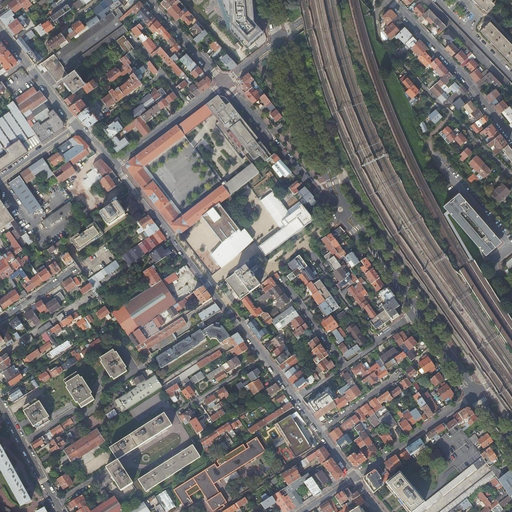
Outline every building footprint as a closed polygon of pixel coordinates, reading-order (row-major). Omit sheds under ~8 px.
[(22,7),(17,0),(14,0),(12,2),(7,5),(13,14),(22,7)] [(17,0),(22,7),(26,12),(28,10),(27,9),(27,7),(31,4),(30,3),(27,0),(17,0)] [(71,9),(71,10),(75,7),(73,4),(70,0),(70,1),(69,0),(60,0),(56,3),(55,3),(52,6),(52,7),(53,8),(51,10),(50,12),(52,15),(66,5),(67,4),(67,5),(71,9)] [(77,10),(83,5),(79,0),(73,4),(75,7),(76,8),(77,10)] [(97,16),(100,20),(118,7),(122,4),(120,1),(119,0),(103,0),(98,4),(92,9),(97,16)] [(167,10),(177,0),(163,0),(161,3),(165,8),(167,10)] [(179,18),(188,11),(187,9),(184,11),(182,10),(181,10),(176,5),(180,1),(178,0),(177,0),(167,10),(172,15),(177,21),(179,18)] [(221,0),(227,16),(230,16),(231,31),(247,48),(261,36),(264,33),(254,21),(251,0),(221,0)] [(511,85),(430,0),(420,0),(421,1),(427,7),(429,9),(438,18),(446,26),(456,37),(458,39),(459,41),(464,45),(468,50),(472,53),(474,56),(480,62),(489,72),(501,84),(506,89),(510,93),(511,95),(511,85)] [(471,0),(475,3),(479,6),(480,5),(483,8),(491,1),(490,0),(471,0)] [(137,14),(144,7),(140,2),(139,1),(125,14),(127,17),(134,11),(136,13),(134,14),(135,15),(137,14)] [(52,15),(49,17),(53,22),(57,19),(64,14),(71,9),(67,5),(67,4),(66,5),(52,15)] [(420,18),(426,12),(419,4),(413,10),(420,18)] [(0,20),(5,27),(15,20),(12,17),(15,16),(13,14),(7,5),(4,8),(6,11),(3,13),(0,15),(0,20)] [(52,77),(57,83),(60,80),(61,80),(62,79),(68,74),(67,74),(105,46),(106,48),(128,32),(123,25),(121,23),(118,20),(123,15),(118,7),(100,20),(89,28),(79,36),(71,42),(69,43),(55,54),(42,63),(48,72),(51,77),(52,77)] [(143,21),(151,14),(147,10),(144,7),(137,14),(143,21)] [(434,22),(438,18),(429,9),(427,11),(426,12),(420,18),(418,20),(421,23),(425,19),(431,24),(434,22)] [(390,21),(397,16),(391,10),(390,10),(382,17),(385,20),(380,25),(381,30),(390,21)] [(198,22),(188,11),(179,18),(182,21),(183,20),(184,20),(189,24),(191,22),(194,25),(196,24),(198,22)] [(118,20),(121,23),(127,17),(125,14),(123,15),(118,20)] [(145,22),(147,24),(154,18),(151,15),(151,14),(143,21),(140,23),(142,25),(145,22)] [(15,20),(5,27),(8,31),(12,36),(24,28),(25,30),(28,27),(23,20),(24,19),(21,15),(17,18),(15,20)] [(97,16),(91,20),(89,22),(86,24),(87,26),(89,28),(100,20),(97,16)] [(49,17),(47,19),(48,21),(36,30),(41,37),(53,28),(51,25),(54,23),(53,22),(49,17)] [(156,30),(161,26),(155,19),(154,18),(147,24),(149,27),(153,32),(154,32),(156,30)] [(441,31),(446,26),(438,18),(434,22),(441,29),(437,33),(438,34),(441,31)] [(78,34),(79,36),(89,28),(87,26),(85,28),(80,21),(76,23),(72,26),(73,27),(78,34)] [(381,37),(387,43),(392,39),(396,35),(400,31),(390,21),(381,30),(381,37)] [(511,44),(510,42),(507,40),(497,29),(494,26),(489,21),(480,30),(511,64),(511,44)] [(135,33),(137,37),(139,36),(142,33),(140,30),(143,27),(142,25),(140,23),(132,29),(135,33)] [(202,31),(196,24),(194,25),(189,29),(193,33),(196,37),(202,31)] [(156,30),(160,35),(165,30),(162,27),(161,26),(156,30)] [(71,39),(78,34),(73,27),(69,30),(66,32),(71,39)] [(396,35),(404,43),(413,36),(404,27),(400,31),(396,35)] [(197,43),(208,33),(205,29),(202,31),(196,37),(193,39),(195,41),(197,43)] [(32,60),(35,65),(40,61),(36,56),(31,49),(30,49),(23,40),(25,39),(27,38),(29,40),(31,37),(32,38),(35,36),(31,30),(30,31),(17,40),(16,41),(19,45),(26,53),(32,60)] [(163,36),(167,41),(167,40),(171,37),(168,33),(165,30),(160,35),(158,37),(160,39),(163,36)] [(52,50),(66,40),(65,38),(61,33),(47,43),(52,50)] [(146,48),(151,54),(160,47),(159,45),(157,47),(151,40),(145,33),(143,34),(142,33),(139,36),(143,41),(142,42),(146,48)] [(127,54),(134,49),(129,43),(123,35),(116,41),(126,54),(127,54)] [(413,36),(404,43),(408,47),(411,44),(414,42),(417,40),(413,36)] [(171,37),(167,40),(173,47),(177,43),(174,40),(171,37)] [(458,39),(456,37),(451,42),(444,48),(452,56),(458,50),(453,44),(455,42),(456,43),(457,43),(459,41),(458,39)] [(215,51),(221,47),(215,40),(209,45),(212,48),(215,51)] [(425,51),(428,49),(419,40),(411,48),(413,50),(415,53),(419,57),(425,51)] [(0,56),(8,51),(5,47),(2,43),(1,44),(0,44),(0,56)] [(178,44),(177,43),(173,47),(170,49),(174,54),(178,51),(181,48),(178,44)] [(160,47),(151,54),(152,56),(154,55),(156,54),(158,52),(160,54),(161,56),(162,56),(166,61),(169,65),(174,62),(170,58),(166,53),(160,47)] [(461,63),(472,53),(468,50),(464,53),(461,51),(455,56),(461,63)] [(8,51),(0,56),(0,61),(4,68),(0,70),(0,75),(16,65),(17,62),(14,57),(8,51)] [(174,62),(175,63),(178,60),(180,59),(178,57),(177,56),(180,54),(178,51),(174,54),(172,56),(176,61),(174,62)] [(430,64),(436,58),(434,56),(431,58),(425,51),(419,57),(418,58),(427,67),(430,64)] [(189,57),(186,53),(180,59),(178,60),(181,63),(180,64),(185,68),(192,62),(190,60),(188,58),(189,57)] [(471,59),(474,56),(472,53),(461,63),(460,65),(462,67),(465,64),(472,71),(476,66),(474,64),(475,63),(471,59)] [(126,54),(121,58),(124,62),(125,64),(123,65),(124,66),(120,69),(120,68),(119,68),(118,69),(117,67),(108,73),(109,74),(108,75),(109,76),(109,77),(108,78),(110,81),(111,80),(113,81),(118,77),(118,76),(118,77),(119,77),(119,76),(122,74),(125,75),(129,72),(131,75),(134,73),(137,70),(135,68),(131,68),(132,68),(131,68),(131,67),(130,67),(130,66),(130,65),(129,65),(132,62),(129,58),(130,58),(129,56),(127,54),(126,54)] [(231,70),(237,65),(227,54),(221,59),(226,64),(231,70)] [(441,63),(436,58),(430,64),(434,68),(433,69),(433,70),(437,67),(441,63)] [(158,72),(150,61),(137,70),(134,73),(139,80),(140,80),(141,79),(142,78),(142,76),(141,74),(147,70),(145,68),(148,67),(154,75),(154,74),(158,72)] [(174,62),(169,65),(173,71),(178,76),(183,81),(188,77),(186,76),(182,71),(175,63),(174,62)] [(187,67),(191,72),(197,67),(196,66),(196,65),(193,62),(187,67)] [(449,71),(441,63),(437,67),(433,70),(433,71),(440,79),(441,79),(442,78),(449,71)] [(196,78),(203,72),(200,69),(198,66),(197,67),(191,72),(190,73),(191,74),(192,74),(196,78)] [(68,86),(73,93),(74,93),(82,87),(86,84),(86,83),(85,83),(74,69),(68,74),(62,79),(68,86)] [(469,75),(476,82),(481,78),(480,77),(475,70),(469,75)] [(453,75),(449,71),(442,78),(441,79),(440,79),(437,83),(445,91),(449,88),(445,84),(448,81),(448,80),(453,75)] [(497,87),(501,84),(489,72),(483,77),(481,78),(476,82),(479,86),(485,82),(483,80),(485,79),(484,78),(487,76),(497,87)] [(133,89),(142,82),(140,80),(139,80),(134,73),(131,75),(130,75),(132,77),(129,80),(119,88),(125,95),(133,89)] [(250,82),(253,79),(248,73),(243,76),(239,80),(239,84),(246,91),(252,87),(250,84),(251,83),(251,82),(250,82)] [(210,80),(207,76),(198,83),(197,82),(194,85),(201,93),(209,86),(210,80)] [(195,97),(201,93),(194,85),(193,84),(191,81),(188,77),(183,81),(176,87),(179,91),(180,90),(184,87),(189,83),(192,85),(189,88),(191,91),(190,91),(195,97)] [(409,89),(413,85),(407,78),(401,83),(402,84),(403,83),(409,89)] [(82,87),(87,94),(98,86),(95,83),(96,82),(93,79),(86,84),(82,87)] [(462,85),(456,79),(453,81),(454,82),(449,88),(445,91),(438,98),(443,103),(462,85)] [(258,93),(261,90),(256,83),(254,86),(252,87),(255,91),(256,90),(258,93)] [(445,91),(437,83),(430,89),(438,98),(445,91)] [(419,92),(413,85),(409,89),(406,92),(412,98),(419,92)] [(467,92),(462,85),(443,103),(447,108),(451,105),(450,103),(462,92),(463,95),(467,92)] [(112,89),(110,91),(109,91),(111,93),(116,101),(117,101),(121,98),(125,95),(119,88),(119,87),(118,88),(118,87),(116,89),(114,91),(112,89)] [(249,98),(253,103),(260,98),(260,97),(257,93),(258,93),(256,90),(255,91),(252,87),(246,91),(244,93),(249,98)] [(154,91),(150,94),(155,101),(161,96),(158,92),(155,88),(154,89),(153,90),(154,91)] [(15,100),(19,105),(36,93),(32,89),(24,94),(15,100)] [(164,99),(165,98),(171,93),(168,90),(165,92),(162,89),(160,90),(158,92),(161,96),(164,99)] [(495,89),(486,96),(490,101),(499,94),(495,89)] [(17,106),(31,127),(39,122),(32,112),(44,103),(48,100),(44,95),(40,90),(36,93),(19,105),(17,106)] [(165,98),(169,103),(177,97),(173,92),(171,93),(165,98)] [(499,94),(490,101),(494,106),(503,100),(504,98),(501,94),(503,93),(502,92),(499,94)] [(73,93),(63,101),(66,104),(69,107),(79,100),(74,93),(73,93)] [(104,98),(103,96),(101,98),(108,107),(112,104),(116,101),(111,93),(104,98)] [(140,115),(141,116),(157,104),(155,101),(150,94),(145,98),(140,101),(142,105),(131,113),(133,116),(132,117),(134,119),(140,115)] [(268,106),(271,103),(264,94),(260,97),(260,98),(262,101),(265,104),(259,109),(261,112),(264,109),(267,107),(268,106)] [(266,161),(272,156),(254,134),(248,126),(227,100),(226,99),(225,99),(224,98),(223,98),(222,98),(221,97),(220,97),(219,97),(218,96),(205,105),(209,110),(210,111),(213,115),(219,123),(215,126),(236,152),(239,149),(251,164),(262,156),(266,161)] [(161,109),(169,103),(165,98),(164,99),(157,104),(161,109)] [(465,104),(460,98),(453,103),(458,109),(459,109),(463,106),(465,104)] [(73,112),(77,116),(87,108),(81,99),(79,100),(69,107),(73,112)] [(11,111),(17,106),(19,105),(15,100),(8,106),(11,111)] [(503,100),(494,106),(499,113),(506,107),(508,106),(503,100)] [(476,109),(470,101),(465,104),(463,106),(470,114),(476,109)] [(32,112),(39,122),(49,115),(48,114),(50,112),(44,103),(32,112)] [(87,108),(77,116),(81,121),(86,126),(90,126),(98,120),(93,113),(91,114),(90,113),(91,112),(89,109),(93,106),(92,104),(87,108)] [(152,116),(161,109),(157,104),(141,116),(146,123),(153,118),(152,116)] [(202,123),(213,115),(210,111),(209,110),(205,105),(195,114),(202,123)] [(28,152),(42,142),(31,127),(17,106),(11,111),(4,116),(0,118),(0,153),(6,150),(9,153),(0,158),(0,171),(28,152)] [(511,114),(511,113),(511,111),(511,109),(509,106),(508,107),(508,106),(506,107),(499,113),(505,121),(508,119),(510,122),(511,121),(511,120),(511,114)] [(277,120),(282,116),(275,107),(273,108),(275,111),(272,113),(275,116),(277,120)] [(483,116),(477,108),(476,109),(470,114),(467,116),(470,120),(471,119),(474,123),(483,116)] [(98,109),(96,110),(93,113),(98,120),(101,118),(103,116),(98,109)] [(438,113),(435,110),(430,116),(435,121),(440,116),(438,113)] [(43,143),(45,142),(45,141),(62,129),(63,128),(64,123),(63,122),(63,121),(60,118),(54,111),(49,115),(51,118),(41,125),(39,122),(31,127),(42,142),(43,143)] [(184,136),(202,123),(195,114),(177,127),(184,136)] [(49,115),(39,122),(41,125),(51,118),(49,115)] [(144,136),(151,130),(146,123),(141,116),(140,115),(134,119),(134,120),(127,125),(125,127),(111,137),(115,143),(116,144),(115,145),(113,147),(117,152),(126,145),(130,142),(124,134),(136,125),(144,136)] [(489,119),(485,115),(483,116),(474,123),(471,126),(477,133),(483,128),(481,125),(487,121),(489,119)] [(111,137),(125,127),(118,118),(111,123),(104,129),(110,137),(111,137)] [(500,133),(492,124),(479,134),(486,144),(500,133)] [(444,139),(453,131),(448,126),(439,133),(444,139)] [(219,204),(230,196),(223,186),(181,219),(142,168),(184,136),(177,127),(127,164),(127,168),(152,201),(177,233),(181,234),(202,217),(222,243),(239,230),(219,204)] [(467,139),(456,127),(453,131),(444,139),(448,143),(454,138),(460,145),(467,139)] [(508,144),(500,133),(486,144),(488,146),(490,146),(493,150),(493,152),(495,154),(502,149),(508,144)] [(71,145),(59,154),(63,161),(66,164),(68,162),(70,161),(89,147),(79,137),(76,136),(68,142),(71,145)] [(71,145),(68,142),(56,150),(58,153),(59,154),(71,145)] [(511,161),(511,149),(508,144),(502,149),(511,162),(511,161)] [(92,150),(89,147),(70,161),(74,165),(86,156),(88,159),(96,154),(92,150)] [(471,152),(467,147),(459,156),(463,161),(471,152)] [(53,168),(63,161),(59,154),(58,153),(53,156),(48,160),(53,168)] [(274,154),(272,156),(266,161),(269,165),(271,168),(274,166),(280,160),(277,157),(274,154)] [(474,168),(471,170),(474,173),(477,170),(484,163),(476,155),(469,163),(474,168)] [(36,163),(29,168),(35,176),(42,171),(47,178),(53,173),(51,171),(43,159),(36,163)] [(93,165),(93,166),(96,169),(94,170),(97,173),(98,172),(96,174),(101,180),(113,172),(101,159),(93,165)] [(280,160),(274,166),(277,169),(283,164),(280,160)] [(55,171),(53,173),(57,179),(60,184),(76,173),(68,162),(66,164),(55,171)] [(491,170),(484,163),(477,170),(479,173),(476,175),(479,179),(480,180),(491,170)] [(251,164),(223,186),(230,196),(258,173),(251,164)] [(288,169),(284,165),(279,170),(281,172),(278,174),(280,176),(282,174),(285,177),(291,172),(288,169)] [(27,184),(36,178),(35,176),(29,168),(25,171),(20,174),(27,184)] [(117,177),(113,172),(101,180),(100,182),(104,187),(104,186),(108,192),(111,190),(116,187),(112,181),(117,177)] [(474,173),(467,179),(472,185),(479,179),(476,175),(474,173)] [(41,207),(20,176),(9,184),(30,214),(41,207)] [(296,182),(288,189),(291,192),(294,196),(298,193),(296,190),(296,189),(299,186),(296,182)] [(502,198),(510,192),(502,183),(492,193),(498,201),(502,198)] [(456,188),(440,202),(483,251),(498,237),(456,188)] [(279,201),(280,201),(273,192),(260,202),(281,230),(258,247),(265,256),(297,233),(300,230),(313,220),(310,215),(300,203),(288,212),(279,201)] [(312,195),(310,193),(303,198),(308,204),(309,203),(312,206),(316,202),(314,200),(313,199),(314,198),(312,195)] [(0,231),(6,227),(15,221),(7,209),(4,206),(0,199),(0,231)] [(58,210),(48,217),(43,221),(47,227),(74,208),(69,202),(58,210)] [(110,205),(100,212),(109,226),(125,215),(116,202),(115,202),(110,205)] [(144,231),(154,224),(148,216),(137,224),(141,228),(138,230),(140,233),(144,231)] [(15,221),(6,227),(8,230),(10,228),(13,226),(15,228),(16,229),(16,230),(12,232),(17,240),(24,235),(24,234),(15,221)] [(70,240),(77,251),(103,234),(95,223),(87,228),(88,230),(80,236),(78,234),(70,240)] [(149,237),(159,230),(154,224),(144,231),(149,237)] [(344,231),(340,227),(334,231),(336,233),(338,236),(344,231)] [(149,237),(122,256),(125,260),(129,265),(166,239),(159,230),(149,237)] [(222,243),(236,261),(253,248),(239,230),(222,243)] [(336,233),(334,231),(326,237),(335,249),(339,246),(336,241),(332,236),(336,233)] [(16,247),(11,250),(15,255),(17,254),(23,250),(10,232),(6,235),(10,240),(14,246),(15,245),(16,247)] [(194,251),(202,245),(194,235),(191,237),(190,236),(189,236),(187,237),(187,238),(188,240),(186,241),(190,246),(194,251)] [(335,249),(326,237),(321,240),(330,252),(324,256),(325,259),(327,261),(328,261),(329,260),(334,257),(338,253),(335,249)] [(339,246),(335,249),(338,253),(341,258),(343,256),(344,258),(351,253),(349,251),(345,254),(343,251),(340,247),(351,240),(350,238),(339,246)] [(61,244),(59,241),(47,250),(52,257),(60,269),(62,272),(64,270),(62,268),(63,267),(58,260),(57,261),(55,258),(53,255),(52,254),(51,255),(50,254),(57,249),(56,247),(61,244)] [(151,267),(153,266),(162,259),(172,253),(169,249),(165,252),(161,247),(149,255),(153,260),(149,263),(151,267)] [(0,275),(2,278),(3,280),(14,272),(13,270),(9,265),(3,257),(0,252),(0,275)] [(12,263),(17,271),(21,268),(22,267),(17,260),(11,252),(7,254),(3,257),(9,265),(12,263)] [(172,253),(162,259),(165,263),(176,255),(174,252),(172,253)] [(351,267),(352,268),(352,267),(354,266),(359,262),(358,261),(356,257),(352,252),(351,253),(344,258),(351,267)] [(73,261),(67,253),(61,257),(66,265),(73,261)] [(334,257),(341,267),(343,265),(344,266),(345,266),(343,262),(341,263),(338,260),(341,258),(338,253),(334,257)] [(19,259),(17,260),(22,267),(30,262),(31,261),(26,254),(25,255),(23,256),(25,258),(20,261),(19,259)] [(294,259),(300,267),(302,270),(307,267),(303,261),(299,256),(294,259)] [(56,273),(60,269),(52,257),(50,258),(53,263),(46,269),(51,276),(56,273)] [(333,266),(336,270),(341,267),(334,257),(329,260),(330,261),(333,266)] [(365,258),(361,261),(363,266),(360,268),(365,274),(366,274),(368,272),(373,269),(369,264),(365,258)] [(293,271),(300,267),(294,259),(293,260),(288,264),(291,268),(293,271)] [(115,261),(87,280),(90,284),(93,288),(96,292),(102,288),(98,282),(119,267),(115,261)] [(336,278),(340,282),(348,276),(348,277),(350,276),(348,274),(346,275),(342,269),(344,268),(343,267),(344,266),(343,265),(341,267),(336,270),(333,273),(336,278)] [(146,277),(148,280),(157,274),(155,271),(156,271),(153,266),(151,267),(143,273),(146,277)] [(240,300),(249,294),(251,292),(260,285),(258,283),(260,282),(256,276),(254,278),(253,276),(251,274),(245,266),(225,281),(226,282),(227,283),(225,285),(236,299),(238,298),(240,300)] [(302,270),(300,267),(293,271),(292,273),(294,275),(295,277),(299,275),(301,277),(300,278),(300,279),(301,280),(302,280),(305,285),(306,284),(306,285),(311,282),(302,270)] [(307,267),(302,270),(311,282),(315,279),(313,276),(314,276),(311,273),(314,272),(312,269),(310,270),(309,271),(307,267)] [(21,268),(17,271),(10,276),(13,282),(15,281),(14,279),(13,278),(20,273),(24,279),(25,278),(27,276),(21,268)] [(47,279),(51,276),(46,269),(45,268),(44,269),(45,270),(38,274),(43,282),(47,279)] [(378,279),(380,279),(376,274),(373,269),(368,272),(366,274),(365,274),(365,275),(369,281),(368,281),(371,285),(372,284),(378,279)] [(115,319),(116,320),(117,321),(128,337),(140,329),(152,321),(159,316),(167,311),(176,305),(171,295),(165,287),(173,282),(173,283),(178,279),(177,278),(179,277),(177,275),(176,275),(174,273),(161,281),(145,291),(111,313),(114,317),(115,319)] [(39,284),(43,282),(38,274),(30,280),(34,287),(39,284)] [(144,288),(145,291),(161,281),(157,274),(148,280),(147,281),(149,285),(144,288)] [(13,282),(10,276),(7,278),(8,280),(13,288),(16,286),(13,282)] [(31,290),(34,287),(30,280),(27,276),(25,278),(29,285),(26,287),(24,284),(23,285),(27,292),(31,290)] [(350,281),(352,284),(353,283),(355,282),(357,280),(356,278),(355,279),(352,282),(348,277),(348,276),(340,282),(336,285),(338,287),(339,289),(350,281)] [(76,286),(77,287),(80,284),(76,277),(72,280),(76,286)] [(262,295),(276,285),(273,281),(270,277),(263,283),(266,287),(262,290),(264,292),(261,294),(262,295)] [(315,279),(311,282),(318,291),(325,301),(331,297),(330,297),(331,296),(324,287),(317,277),(315,279)] [(72,280),(71,278),(66,281),(62,284),(67,292),(75,287),(76,286),(72,280)] [(378,279),(372,284),(374,287),(377,291),(384,287),(382,284),(378,279)] [(357,280),(355,282),(358,285),(357,286),(359,288),(356,291),(354,288),(352,286),(348,289),(351,293),(354,298),(365,290),(364,289),(361,285),(357,280)] [(318,291),(311,282),(306,285),(311,291),(307,294),(308,296),(310,297),(312,296),(318,291)] [(80,291),(83,295),(91,290),(93,288),(90,284),(86,287),(81,290),(80,288),(78,289),(80,291)] [(280,290),(276,285),(262,295),(258,299),(259,301),(261,299),(263,302),(273,294),(276,299),(283,294),(280,290)] [(212,299),(203,287),(202,288),(194,293),(202,305),(212,299)] [(91,290),(97,298),(99,296),(96,292),(93,288),(91,290)] [(8,295),(12,303),(17,300),(16,299),(18,298),(19,297),(15,290),(8,295)] [(368,294),(365,290),(354,298),(358,303),(362,309),(364,307),(368,304),(369,304),(365,300),(364,301),(363,299),(362,300),(361,298),(365,295),(366,296),(368,294)] [(325,301),(318,291),(312,296),(315,300),(319,305),(325,301)] [(379,298),(382,302),(383,301),(385,304),(392,299),(389,294),(387,292),(379,298)] [(8,306),(12,303),(8,295),(6,293),(4,294),(6,297),(0,300),(0,303),(4,309),(8,306)] [(49,312),(50,315),(61,307),(58,303),(64,299),(60,293),(57,295),(54,296),(56,298),(45,306),(46,309),(47,310),(49,312)] [(286,297),(284,294),(283,294),(276,299),(279,304),(276,305),(279,308),(289,301),(286,297)] [(176,305),(167,311),(170,316),(172,319),(178,314),(177,312),(186,306),(184,304),(193,297),(191,295),(176,305)] [(263,313),(261,310),(259,308),(256,310),(252,305),(253,304),(248,296),(242,300),(247,307),(252,314),(250,315),(251,316),(253,315),(255,319),(257,318),(261,315),(263,313)] [(331,297),(325,301),(333,312),(339,307),(335,302),(331,296),(330,297),(331,297)] [(394,299),(382,308),(384,311),(391,319),(392,321),(399,316),(395,311),(395,310),(399,307),(394,299)] [(41,312),(46,309),(45,306),(42,301),(39,303),(36,305),(41,313),(41,312)] [(325,301),(319,305),(319,306),(321,308),(322,311),(324,313),(327,316),(333,312),(325,301)] [(221,311),(216,304),(199,315),(203,322),(221,311)] [(377,316),(368,304),(364,307),(368,313),(373,319),(377,316)] [(295,311),(291,306),(280,315),(273,320),(274,321),(272,323),(273,324),(278,331),(281,329),(287,325),(290,322),(299,316),(295,311)] [(103,318),(105,317),(108,314),(109,314),(105,307),(96,313),(100,320),(103,318)] [(273,320),(280,315),(275,308),(267,314),(272,320),(273,320)] [(34,325),(40,321),(37,318),(33,312),(32,310),(28,313),(24,316),(27,322),(30,320),(34,325)] [(167,311),(159,316),(162,321),(170,316),(167,311)] [(391,319),(384,311),(377,316),(373,319),(370,321),(373,325),(376,330),(391,319)] [(60,323),(58,325),(60,328),(63,326),(64,327),(68,324),(70,323),(78,317),(75,312),(66,319),(60,323)] [(274,321),(273,320),(272,320),(267,314),(263,313),(261,315),(265,320),(264,321),(267,326),(269,328),(273,324),(272,323),(274,321)] [(56,317),(60,323),(66,319),(62,314),(56,317)] [(159,316),(152,321),(158,328),(164,324),(162,321),(159,316)] [(302,320),(299,316),(290,322),(296,330),(305,324),(302,320)] [(324,328),(334,321),(332,319),(331,318),(330,316),(323,321),(324,322),(322,324),(323,326),(324,328)] [(16,328),(22,324),(17,317),(14,320),(10,322),(14,329),(16,328)] [(88,322),(85,318),(77,323),(80,328),(81,327),(83,330),(88,327),(89,329),(90,329),(92,328),(88,322)] [(147,341),(135,348),(144,360),(152,355),(148,349),(186,325),(182,318),(160,332),(147,341)] [(261,323),(257,318),(255,319),(252,322),(247,325),(250,329),(257,337),(261,343),(270,336),(264,328),(261,323)] [(147,341),(160,332),(158,328),(152,321),(140,329),(141,330),(140,331),(147,341)] [(338,326),(334,321),(324,328),(326,330),(327,332),(328,331),(330,330),(331,331),(338,326)] [(45,334),(47,332),(53,328),(49,323),(38,330),(41,336),(45,334)] [(306,326),(305,324),(296,330),(296,331),(293,333),(295,336),(298,340),(300,338),(298,336),(304,332),(303,331),(307,327),(306,326)] [(361,334),(354,324),(346,330),(349,335),(350,336),(353,340),(355,343),(357,345),(358,347),(362,344),(366,342),(361,334)] [(0,326),(0,335),(3,341),(5,343),(11,339),(2,325),(0,326)] [(47,332),(50,336),(54,332),(55,334),(57,333),(58,332),(57,330),(60,328),(58,325),(53,328),(47,332)] [(222,344),(231,338),(222,327),(217,326),(214,325),(213,326),(202,332),(201,330),(192,336),(192,337),(192,339),(191,339),(192,342),(191,343),(189,344),(187,341),(186,342),(185,342),(184,341),(173,348),(173,349),(173,350),(172,351),(174,354),(171,356),(169,353),(168,354),(166,353),(166,352),(157,358),(157,361),(161,366),(159,367),(161,369),(162,368),(162,369),(176,360),(177,358),(178,359),(192,350),(192,348),(194,349),(198,346),(200,343),(206,340),(205,337),(208,335),(210,340),(212,339),(215,339),(218,339),(222,344)] [(342,342),(344,341),(342,339),(346,336),(340,328),(337,330),(336,329),(332,332),(335,337),(338,341),(337,342),(339,344),(342,342)] [(140,329),(128,337),(135,348),(147,341),(140,331),(141,330),(140,329)] [(283,332),(281,329),(278,331),(278,336),(271,341),(274,345),(277,349),(284,344),(284,343),(279,336),(283,332)] [(312,335),(310,331),(304,335),(309,342),(315,338),(312,335)] [(398,335),(404,343),(408,340),(402,332),(398,335)] [(243,340),(238,333),(231,338),(222,344),(223,346),(226,343),(228,344),(230,346),(233,344),(235,347),(243,342),(244,342),(243,340)] [(393,337),(399,346),(404,343),(398,335),(397,334),(395,336),(393,337)] [(24,339),(28,345),(34,341),(30,335),(24,339)] [(162,348),(175,340),(173,337),(160,345),(162,348)] [(407,347),(410,351),(412,348),(417,345),(411,337),(408,340),(404,343),(407,347)] [(318,341),(316,338),(315,338),(309,342),(308,343),(313,351),(320,345),(321,345),(318,341)] [(94,343),(88,346),(90,348),(92,353),(97,350),(96,348),(95,346),(97,345),(98,347),(102,345),(99,340),(94,343)] [(244,344),(243,342),(235,347),(233,349),(238,356),(248,350),(247,348),(244,344)] [(357,345),(355,343),(348,347),(348,346),(346,344),(344,345),(343,343),(338,347),(341,350),(344,354),(357,345)] [(401,350),(402,351),(407,347),(404,343),(399,346),(398,346),(401,350)] [(47,344),(37,351),(40,355),(41,354),(42,353),(42,352),(49,347),(47,344)] [(67,348),(64,344),(50,353),(53,357),(60,353),(67,348)] [(286,346),(284,344),(277,349),(273,352),(275,355),(278,358),(287,351),(289,349),(286,346)] [(324,350),(320,345),(313,351),(312,352),(309,354),(309,355),(311,358),(313,356),(313,355),(315,354),(318,357),(313,361),(316,364),(321,361),(325,358),(328,356),(324,350)] [(358,347),(357,345),(344,354),(343,355),(344,356),(345,356),(346,357),(347,358),(357,351),(358,353),(359,355),(362,352),(358,347)] [(217,346),(207,352),(209,355),(219,350),(217,346)] [(0,364),(8,359),(21,350),(19,348),(7,356),(6,354),(0,358),(0,364)] [(92,353),(90,348),(87,350),(81,354),(79,355),(78,354),(80,352),(79,351),(78,349),(70,353),(74,359),(76,363),(92,353)] [(309,355),(309,354),(304,348),(301,350),(306,357),(309,355)] [(393,360),(394,359),(400,354),(400,353),(399,354),(396,351),(394,348),(387,352),(393,360)] [(406,357),(410,362),(419,355),(417,353),(415,355),(413,353),(415,351),(412,348),(410,351),(405,355),(406,357)] [(23,359),(25,364),(29,362),(30,361),(33,359),(37,357),(40,355),(37,351),(37,350),(23,359)] [(103,361),(102,362),(100,363),(105,370),(110,378),(112,378),(113,377),(114,378),(115,380),(126,373),(124,370),(125,369),(126,368),(116,352),(115,353),(114,354),(111,351),(101,358),(103,361)] [(208,358),(163,387),(166,391),(177,384),(188,377),(208,364),(222,355),(220,351),(208,358)] [(292,357),(287,351),(278,358),(276,359),(278,362),(280,365),(284,362),(285,361),(292,357)] [(380,359),(385,365),(393,360),(387,352),(384,355),(380,358),(380,359)] [(402,360),(406,357),(405,355),(403,352),(400,354),(394,359),(397,364),(402,360)] [(296,358),(293,355),(292,357),(285,361),(286,362),(290,368),(298,362),(296,358)] [(422,369),(431,362),(428,358),(427,358),(426,355),(422,358),(423,360),(419,364),(422,369)] [(239,361),(236,357),(222,366),(227,374),(241,365),(239,361)] [(329,363),(325,358),(321,361),(329,371),(332,368),(335,366),(331,361),(329,363)] [(0,370),(0,371),(1,372),(3,371),(10,366),(11,366),(9,364),(10,361),(8,359),(0,364),(0,367),(1,369),(0,368),(0,370)] [(65,370),(76,363),(74,359),(73,359),(71,360),(68,362),(62,366),(65,370)] [(374,373),(383,366),(385,365),(380,359),(378,360),(376,362),(377,364),(367,371),(370,375),(371,375),(374,373)] [(395,366),(397,364),(394,359),(393,360),(385,365),(383,366),(385,368),(385,369),(391,365),(392,367),(395,366)] [(286,362),(285,361),(284,362),(285,363),(284,364),(285,366),(283,367),(285,369),(282,371),(284,373),(291,368),(290,368),(286,362)] [(434,367),(431,362),(422,369),(425,373),(430,370),(431,372),(435,370),(434,367)] [(326,372),(328,371),(322,363),(318,366),(324,374),(326,372)] [(362,374),(366,378),(370,375),(367,371),(362,363),(357,367),(352,370),(355,375),(353,376),(350,371),(348,373),(353,380),(360,375),(358,373),(360,371),(362,374)] [(288,380),(300,371),(301,370),(297,365),(285,375),(287,377),(288,380)] [(5,377),(7,380),(19,373),(16,368),(15,369),(13,366),(11,368),(4,372),(3,373),(4,375),(5,377)] [(53,372),(51,373),(54,377),(65,370),(62,366),(59,368),(55,370),(53,372)] [(227,374),(222,366),(218,369),(212,373),(207,376),(209,379),(211,378),(214,376),(218,382),(222,379),(226,376),(225,374),(227,374)] [(19,373),(7,380),(9,383),(10,386),(19,381),(18,380),(22,377),(21,376),(29,370),(27,367),(19,373)] [(51,373),(47,367),(45,368),(51,377),(52,379),(54,377),(51,373)] [(295,388),(297,391),(299,391),(304,388),(309,384),(310,385),(313,383),(312,382),(313,381),(313,380),(314,379),(313,378),(317,375),(322,372),(318,367),(310,372),(312,375),(304,381),(303,378),(293,386),(295,388)] [(415,374),(416,373),(411,367),(405,372),(410,378),(412,376),(413,377),(414,376),(416,375),(415,374)] [(385,375),(388,373),(385,369),(385,368),(383,369),(384,370),(379,373),(378,371),(375,374),(379,380),(381,383),(383,382),(381,380),(380,379),(385,375)] [(254,381),(259,378),(258,376),(258,375),(260,373),(257,369),(247,375),(252,382),(254,381)] [(304,377),(300,371),(288,380),(291,383),(293,386),(303,378),(304,377)] [(49,378),(46,372),(43,374),(39,376),(40,377),(38,378),(40,381),(42,379),(44,383),(50,379),(49,378)] [(191,382),(192,384),(194,383),(195,384),(204,378),(201,373),(189,380),(191,382)] [(353,380),(348,373),(345,375),(343,376),(348,383),(348,384),(346,386),(338,391),(342,395),(346,392),(350,389),(355,386),(356,385),(353,380)] [(366,378),(362,381),(364,384),(368,381),(371,385),(374,383),(377,381),(379,380),(375,374),(374,373),(371,375),(370,375),(366,378)] [(443,380),(438,373),(430,380),(435,387),(443,380)] [(86,385),(82,378),(80,379),(79,380),(75,374),(65,380),(69,386),(67,387),(66,388),(76,404),(78,403),(81,409),(94,401),(90,395),(92,394),(86,385)] [(133,380),(138,387),(146,382),(142,375),(138,378),(133,380)] [(127,394),(116,401),(116,402),(118,405),(117,407),(119,408),(120,407),(123,412),(163,387),(160,383),(155,376),(146,382),(138,387),(127,394)] [(189,380),(188,377),(177,384),(179,388),(186,384),(186,385),(191,382),(189,380)] [(404,391),(412,385),(409,381),(407,378),(403,381),(400,384),(404,389),(400,391),(402,393),(404,391)] [(35,389),(39,387),(35,380),(34,381),(33,382),(32,380),(30,381),(35,389)] [(254,382),(254,381),(252,382),(245,387),(247,390),(250,389),(254,395),(264,389),(262,386),(263,386),(262,385),(260,382),(259,382),(258,380),(254,382)] [(422,394),(415,383),(412,385),(418,393),(420,395),(421,395),(422,394)] [(441,396),(450,390),(446,385),(444,383),(440,385),(442,388),(437,391),(441,396)] [(179,388),(177,384),(166,391),(174,404),(176,403),(178,401),(173,393),(180,388),(179,388)] [(279,388),(276,384),(264,391),(265,393),(267,391),(270,396),(280,390),(279,388)] [(182,392),(188,400),(191,397),(195,394),(193,391),(194,390),(190,386),(182,392)] [(346,392),(342,395),(343,397),(348,403),(350,406),(354,403),(352,399),(356,396),(360,394),(355,386),(350,389),(346,392)] [(226,399),(230,397),(229,396),(224,388),(221,390),(218,392),(218,393),(220,396),(222,398),(225,396),(226,399)] [(398,396),(402,393),(400,391),(399,389),(398,388),(395,391),(391,394),(394,399),(398,396)] [(11,398),(14,402),(25,396),(24,395),(23,396),(18,389),(14,392),(13,391),(9,394),(11,398)] [(329,397),(333,402),(338,398),(342,395),(338,391),(338,390),(334,393),(335,393),(329,397)] [(453,394),(450,390),(441,396),(444,401),(449,397),(450,400),(454,397),(453,395),(453,394)] [(392,400),(393,399),(388,392),(382,396),(377,400),(380,404),(380,405),(382,404),(387,400),(389,402),(392,400)] [(422,396),(421,395),(420,395),(433,415),(439,411),(426,392),(422,396)] [(287,398),(283,393),(275,398),(278,402),(279,404),(287,398)] [(433,415),(420,395),(418,393),(413,396),(422,408),(420,409),(421,410),(422,410),(428,418),(433,415)] [(209,398),(205,401),(210,409),(213,407),(215,406),(214,403),(213,402),(217,400),(214,395),(209,398)] [(315,414),(321,410),(332,402),(327,395),(309,407),(312,411),(315,414)] [(338,398),(333,402),(337,407),(337,408),(339,409),(343,406),(348,403),(343,397),(339,400),(338,398)] [(379,406),(381,405),(380,405),(380,404),(379,405),(375,399),(372,401),(369,403),(373,409),(379,405),(379,406)] [(49,418),(39,402),(37,403),(36,403),(34,401),(24,408),(25,410),(24,411),(23,412),(33,428),(34,427),(36,426),(36,427),(37,429),(48,422),(47,420),(46,419),(48,418),(49,418)] [(220,402),(219,403),(223,410),(226,414),(228,412),(222,402),(220,402)] [(321,410),(325,416),(327,415),(326,414),(331,410),(337,407),(333,402),(332,402),(321,410)] [(215,406),(213,407),(215,410),(217,413),(210,417),(210,418),(213,422),(225,415),(222,411),(223,410),(219,403),(215,406)] [(294,407),(290,403),(282,408),(285,413),(294,407)] [(374,413),(372,411),(371,409),(370,409),(367,405),(363,407),(360,409),(365,416),(368,414),(370,417),(374,414),(374,413)] [(374,413),(382,407),(381,405),(379,406),(374,410),(372,411),(374,413)] [(387,411),(384,406),(382,407),(374,413),(374,414),(377,419),(387,411)] [(461,411),(458,413),(463,420),(464,419),(465,421),(469,418),(474,414),(470,408),(466,407),(461,411)] [(276,418),(285,413),(282,408),(273,414),(276,418)] [(416,422),(422,418),(417,411),(416,409),(412,411),(409,412),(416,422)] [(189,423),(196,418),(191,410),(185,413),(180,417),(183,422),(187,420),(189,423)] [(326,420),(327,419),(326,417),(325,416),(321,410),(315,414),(319,420),(322,423),(326,420)] [(359,421),(361,423),(366,420),(359,410),(357,411),(355,413),(361,420),(359,421)] [(386,432),(397,425),(387,411),(377,419),(380,423),(382,426),(386,432)] [(424,421),(427,419),(423,414),(418,411),(417,411),(422,418),(424,421)] [(410,426),(416,422),(409,412),(406,414),(407,415),(404,417),(406,420),(410,426)] [(463,420),(458,413),(455,415),(453,417),(455,419),(458,424),(459,425),(464,422),(463,420)] [(163,431),(172,426),(164,414),(110,448),(118,461),(106,468),(108,471),(110,474),(122,466),(120,463),(118,460),(124,456),(145,443),(163,431)] [(268,424),(276,418),(273,414),(265,419),(268,424)] [(367,419),(372,425),(374,427),(380,423),(377,419),(374,414),(370,417),(367,419)] [(476,418),(474,414),(469,418),(471,420),(467,422),(465,424),(464,424),(466,426),(467,428),(478,420),(476,418)] [(75,416),(60,425),(63,429),(70,425),(76,421),(77,422),(78,421),(75,416)] [(209,425),(213,422),(210,418),(209,416),(205,419),(209,425)] [(299,430),(290,416),(277,424),(291,446),(289,447),(296,458),(311,448),(299,430)] [(355,425),(359,421),(355,416),(353,417),(351,419),(354,423),(355,425)] [(260,429),(268,424),(265,419),(257,424),(260,429)] [(354,423),(351,419),(346,422),(342,425),(345,430),(346,432),(349,429),(348,428),(350,427),(352,425),(354,423)] [(449,431),(458,424),(455,419),(446,425),(449,431)] [(232,425),(230,422),(228,423),(233,430),(235,428),(235,430),(237,428),(237,427),(242,424),(238,420),(232,425)] [(409,431),(412,429),(410,426),(406,420),(400,424),(399,425),(405,434),(409,431)] [(233,430),(228,423),(222,427),(225,432),(228,431),(229,432),(232,436),(233,435),(234,437),(236,435),(233,430)] [(356,427),(354,428),(358,435),(366,429),(361,423),(356,427)] [(255,432),(260,429),(257,424),(248,430),(251,434),(255,432)] [(332,438),(336,443),(344,436),(341,433),(345,430),(342,425),(341,424),(337,426),(338,428),(334,431),(330,434),(332,438)] [(435,429),(438,434),(445,429),(442,424),(439,426),(435,429)] [(460,427),(459,425),(458,424),(449,431),(441,438),(437,441),(435,442),(461,474),(482,457),(480,454),(473,444),(468,438),(463,431),(462,429),(460,427)] [(46,434),(50,440),(52,438),(54,437),(53,436),(64,430),(63,429),(60,425),(51,431),(49,432),(46,434)] [(358,435),(360,437),(363,441),(368,437),(364,432),(368,429),(369,430),(372,428),(370,426),(366,429),(358,435)] [(225,432),(222,427),(216,431),(220,436),(225,432)] [(400,438),(404,435),(399,428),(395,431),(400,438)] [(105,442),(97,429),(63,450),(66,455),(69,454),(71,457),(68,458),(72,463),(105,442)] [(434,436),(437,441),(441,438),(438,434),(435,429),(426,435),(430,441),(433,439),(432,437),(434,436)] [(220,436),(216,431),(208,436),(211,441),(213,444),(215,443),(213,440),(215,438),(217,440),(219,439),(217,437),(220,436)] [(368,437),(363,441),(366,445),(367,448),(372,444),(369,440),(376,434),(375,432),(369,437),(368,437)] [(386,432),(380,436),(387,446),(391,443),(394,442),(386,432)] [(281,433),(276,436),(280,442),(285,439),(281,433)] [(494,444),(487,433),(482,437),(478,440),(483,448),(491,443),(492,445),(494,444)] [(48,444),(51,442),(50,441),(50,440),(46,434),(43,437),(45,440),(47,443),(48,445),(48,444)] [(231,445),(234,443),(227,434),(225,436),(231,445)] [(474,434),(468,438),(473,444),(478,440),(474,434)] [(337,445),(339,447),(348,440),(345,437),(346,436),(345,435),(344,436),(336,443),(337,445)] [(65,442),(61,436),(54,441),(51,442),(48,444),(49,447),(52,452),(56,449),(57,450),(62,447),(61,446),(65,444),(64,443),(65,442)] [(211,441),(208,436),(200,441),(203,446),(206,452),(207,454),(210,452),(207,448),(208,447),(207,444),(211,441)] [(45,440),(43,437),(32,444),(33,446),(35,449),(44,443),(43,441),(45,440)] [(360,437),(354,441),(355,443),(356,442),(358,445),(361,449),(362,448),(366,445),(363,441),(360,437)] [(218,468),(215,464),(174,490),(185,508),(193,503),(189,497),(201,489),(208,501),(207,501),(213,511),(218,508),(222,505),(224,507),(227,504),(220,493),(214,484),(266,452),(257,438),(247,444),(249,448),(247,449),(244,444),(217,462),(220,467),(218,468)] [(406,448),(410,454),(417,449),(424,444),(420,439),(413,444),(406,448)] [(478,440),(473,444),(480,454),(485,451),(483,448),(478,440)] [(0,467),(21,506),(31,500),(26,492),(25,489),(15,472),(14,469),(4,451),(2,449),(0,444),(0,467)] [(372,444),(367,448),(373,456),(378,452),(372,444)] [(145,476),(138,480),(145,491),(199,456),(193,445),(183,451),(163,464),(145,476)] [(332,458),(323,447),(306,458),(307,459),(301,463),(304,468),(310,464),(309,463),(316,458),(318,459),(322,464),(323,464),(332,458)] [(485,451),(480,454),(482,457),(483,459),(488,456),(493,464),(498,460),(494,454),(489,447),(485,451)] [(367,451),(362,454),(367,460),(371,458),(373,456),(367,448),(366,449),(367,451)] [(403,463),(411,457),(407,451),(398,456),(403,463)] [(356,456),(355,453),(347,458),(353,466),(357,467),(362,464),(367,460),(362,454),(361,453),(356,456)] [(400,464),(403,468),(404,467),(396,455),(393,457),(389,460),(395,468),(400,464)] [(199,456),(145,491),(146,492),(173,475),(200,457),(199,456)] [(483,459),(482,457),(461,474),(424,503),(412,511),(449,511),(452,510),(467,499),(468,498),(484,485),(490,480),(496,476),(492,471),(439,511),(424,511),(486,463),(483,459)] [(334,461),(332,458),(323,464),(332,476),(331,477),(332,478),(331,479),(333,483),(342,477),(343,473),(334,461)] [(279,459),(275,462),(280,469),(284,467),(279,459)] [(392,471),(395,469),(395,468),(389,460),(386,462),(392,471)] [(489,467),(492,471),(496,476),(498,479),(503,475),(499,469),(497,471),(492,464),(489,467)] [(124,469),(122,466),(110,474),(112,477),(114,481),(117,486),(121,491),(133,483),(129,478),(124,469)] [(282,475),(289,486),(293,483),(292,482),(295,480),(295,481),(301,478),(297,471),(298,470),(297,468),(298,468),(296,466),(282,475)] [(309,472),(311,475),(322,470),(321,466),(309,472)] [(380,478),(381,479),(383,483),(387,480),(388,481),(392,478),(385,468),(384,469),(387,473),(380,478)] [(511,469),(503,475),(498,479),(501,483),(509,496),(510,497),(511,495),(511,469)] [(324,470),(311,478),(318,488),(323,485),(328,482),(330,485),(333,483),(331,479),(324,470)] [(371,489),(373,493),(381,487),(377,481),(381,479),(380,478),(379,476),(375,470),(364,477),(364,480),(371,489)] [(409,511),(412,511),(424,503),(400,471),(398,473),(392,478),(388,481),(386,483),(389,486),(397,497),(399,499),(409,511)] [(289,486),(284,489),(288,495),(296,507),(300,505),(303,503),(295,490),(307,483),(315,495),(320,492),(318,488),(311,478),(308,473),(301,478),(295,481),(293,483),(289,486)] [(73,484),(67,474),(58,480),(61,484),(64,489),(73,484)] [(498,479),(496,476),(490,481),(493,484),(495,487),(501,483),(498,479)] [(397,497),(389,486),(388,487),(392,492),(396,497),(397,497)] [(348,500),(349,502),(359,495),(358,494),(357,492),(351,495),(347,489),(343,491),(348,500)] [(159,495),(165,504),(169,510),(169,511),(176,507),(166,491),(159,495)] [(339,494),(335,497),(342,507),(344,505),(343,503),(348,500),(343,491),(339,494)] [(490,497),(487,499),(488,498),(487,498),(481,491),(477,495),(487,507),(491,504),(490,503),(493,500),(490,497)] [(278,493),(272,496),(276,503),(277,504),(278,505),(282,511),(289,511),(296,507),(288,495),(285,497),(283,495),(281,497),(278,493)] [(85,500),(82,495),(70,503),(71,505),(73,508),(75,506),(76,506),(77,507),(79,510),(86,506),(86,503),(84,500),(85,500)] [(344,510),(345,511),(349,511),(351,511),(347,506),(349,505),(349,506),(352,504),(353,504),(355,503),(356,504),(355,505),(356,506),(357,505),(358,507),(365,502),(364,501),(359,495),(349,502),(344,505),(342,507),(344,510)] [(499,511),(503,509),(501,507),(511,498),(511,495),(510,497),(509,496),(499,503),(492,509),(491,510),(488,511),(499,511)] [(122,506),(115,496),(103,503),(100,506),(94,510),(90,511),(89,511),(120,511),(124,510),(122,506)] [(276,503),(272,496),(261,503),(265,509),(276,503)] [(248,502),(245,497),(236,503),(239,507),(248,502)] [(334,511),(345,511),(344,510),(340,511),(337,511),(333,506),(335,505),(331,499),(329,500),(327,502),(330,506),(334,511)] [(408,511),(409,511),(399,499),(398,500),(403,506),(408,511)] [(471,505),(467,499),(452,510),(453,511),(458,511),(463,509),(464,510),(471,505)] [(490,506),(492,509),(499,503),(496,500),(494,502),(494,503),(490,506)] [(149,511),(143,502),(127,511),(149,511)] [(327,502),(319,507),(322,511),(332,511),(334,511),(330,506),(327,502)] [(0,508),(6,511),(14,511),(0,503),(0,508)] [(239,507),(236,503),(222,511),(233,511),(240,508),(239,507)]
